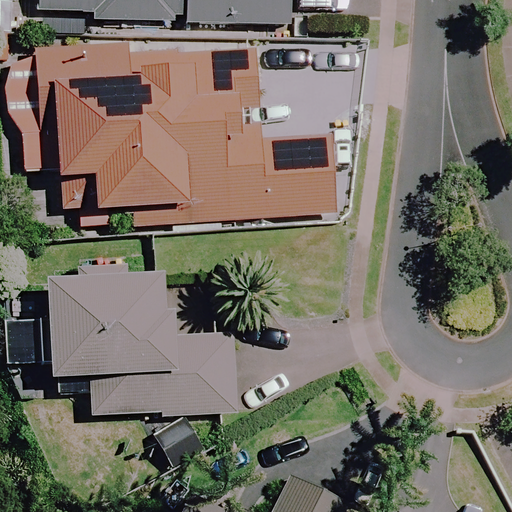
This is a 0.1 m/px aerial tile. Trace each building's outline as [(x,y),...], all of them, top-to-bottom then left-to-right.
[(35,0),(34,16),(84,18),(84,27),(279,35),(280,0),(35,0)] [(249,141),(250,56),(122,55),(122,48),(28,47),(28,70),(0,69),(0,124),(16,137),(16,176),(48,176),(48,187),(89,187),(88,214),(180,215),(180,223),(322,224),(323,142),(249,141)] [(157,305),(156,283),(120,284),(120,270),(65,272),(65,285),(32,286),(33,324),(0,324),(0,373),(41,372),(42,386),(78,385),(79,422),(230,418),(228,338),(204,339),(203,304),(157,305)] [(190,427),(138,438),(146,475),(198,464),(190,427)] [(269,511),(348,511),(286,479),(269,511)]
